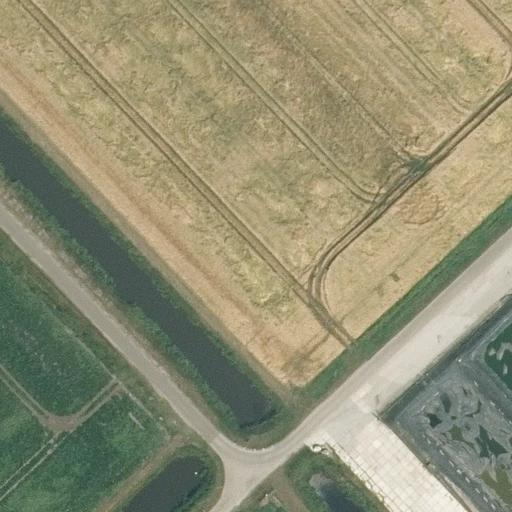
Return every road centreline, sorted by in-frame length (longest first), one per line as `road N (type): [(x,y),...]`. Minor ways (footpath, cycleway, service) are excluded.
road 1 (unclassified): [(251,481),(0,216)]
road 2 (unclassified): [(251,481),(511,237)]
